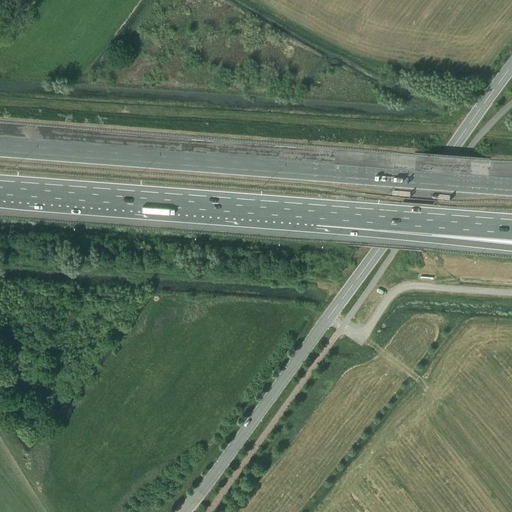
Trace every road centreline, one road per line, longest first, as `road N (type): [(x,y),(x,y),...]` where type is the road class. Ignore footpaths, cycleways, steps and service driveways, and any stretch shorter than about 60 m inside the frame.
road 1 (tertiary): [(184,511),(511,66)]
road 2 (motorway): [(511,183),(0,144)]
road 3 (motorway): [(0,187),(318,212)]
road 4 (motorway): [(318,212),(376,235),(511,248)]
road 5 (motorway): [(318,212),(511,226)]
